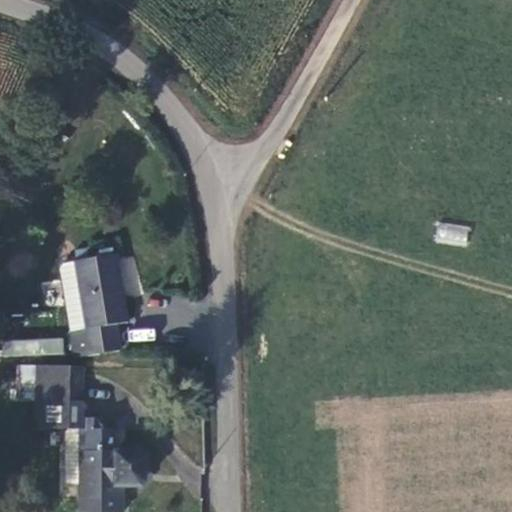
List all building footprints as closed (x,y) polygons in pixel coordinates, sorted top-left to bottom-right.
[(437,222),(434,241),(466,246),(469,226),(437,222)] [(72,256),(81,323),(67,325),(71,351),(117,346),(113,321),(125,320),(115,251),(72,256)] [(129,329),(129,341),(154,341),(154,329),(129,329)] [(1,339),(0,355),(62,356),(62,340),(1,339)] [(18,397),(36,398),(37,363),(18,363),(18,397)] [(37,363),(36,398),(82,400),(82,364),(37,363)] [(92,430),(107,431),(107,419),(92,418),(92,430)] [(67,429),(68,486),(84,487),(83,511),(125,511),(127,491),(142,492),(145,487),(145,476),(148,474),(148,460),(143,454),(124,451),(124,431),(107,431),(92,430),(67,429)]
